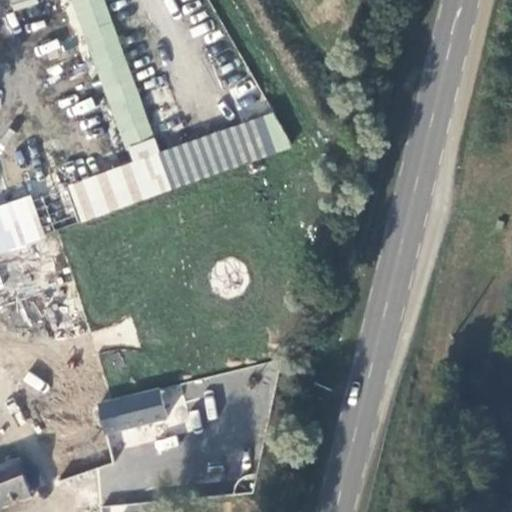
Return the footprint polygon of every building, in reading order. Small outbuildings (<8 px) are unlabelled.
[(102,0),(86,0),(147,157),(160,152),(102,0)] [(44,209),(51,226),(148,188),(141,172),(44,209)] [(6,212),(16,239),(51,226),(44,209),(41,199),(6,212)] [(122,383),(128,400),(146,393),(140,377),(122,383)] [(146,393),(128,400),(114,405),(124,433),(169,416),(159,389),(146,393)] [(0,506),(31,497),(21,463),(0,469),(0,506)]
